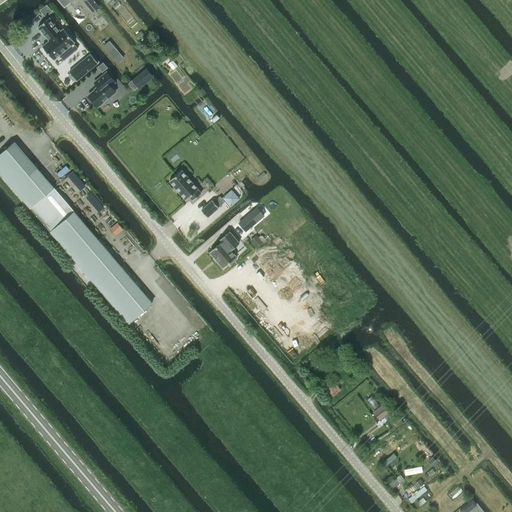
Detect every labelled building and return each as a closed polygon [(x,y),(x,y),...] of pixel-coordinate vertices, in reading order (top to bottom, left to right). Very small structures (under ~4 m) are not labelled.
[(98,8),(91,0),(82,0),(92,12),(98,8)] [(54,60),(66,49),(71,55),(78,49),(73,43),(75,42),(63,29),(60,31),(49,18),(38,27),(49,40),(42,46),(54,60)] [(109,41),(103,46),(109,52),(115,47),(109,41)] [(90,54),(69,71),(70,73),(68,75),(73,81),(75,79),(77,80),(98,63),(90,54)] [(98,87),(88,95),(98,107),(104,101),(105,103),(111,98),(109,96),(115,92),(110,86),(115,82),(107,72),(94,82),(98,87)] [(14,142),(0,153),(0,172),(5,179),(28,159),(14,142)] [(28,159),(5,179),(30,208),(53,188),(28,159)] [(193,200),(201,193),(181,170),(169,180),(186,199),(189,196),(193,200)] [(53,188),(30,208),(50,231),(128,323),(152,303),(73,211),(53,188)] [(232,189),(222,197),(230,207),(240,198),(232,189)] [(220,196),(214,202),(218,207),(225,201),(220,196)] [(207,217),(218,207),(213,200),(201,210),(207,217)] [(222,241),(209,251),(215,258),(214,258),(217,262),(218,261),(223,267),(229,262),(230,264),(236,258),(235,257),(236,256),(231,251),(240,244),(234,238),(229,231),(220,239),(222,241)] [(384,403),(373,412),(379,420),(390,411),(384,403)] [(402,427),(388,437),(392,443),(406,433),(402,427)]
